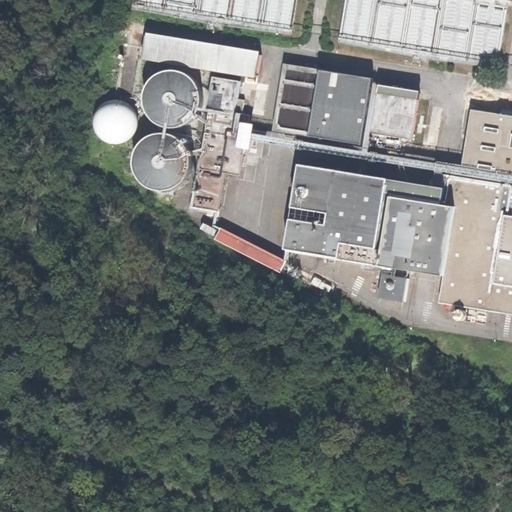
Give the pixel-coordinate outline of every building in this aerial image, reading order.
[(261,52),(145,32),(141,59),(256,78),(261,52)] [(285,65),(274,130),(360,144),(371,79),(285,65)] [(151,117),(157,122),(164,125),(172,126),(180,124),(188,121),(194,115),(198,108),(200,101),(199,93),(197,85),(192,78),(186,73),(179,70),(171,69),(163,71),(155,74),(149,80),(145,87),(143,94),(143,102),(146,110),(151,117)] [(213,76),(190,206),(219,211),(241,81),(213,76)] [(411,141),(419,91),(374,84),(366,134),(411,141)] [(101,138),(107,142),(114,143),(121,142),(127,139),(132,134),(135,127),(135,120),(133,113),(129,108),(123,104),(116,102),(109,103),(102,107),(97,112),(95,118),(94,126),(97,132),(101,138)] [(510,316),(511,307),(511,118),(469,112),(459,166),(434,162),(429,191),(426,202),(416,201),(391,197),(379,265),(440,277),(436,303),(510,316)] [(240,123),(236,147),(249,149),(253,125),(240,123)] [(142,180),(148,185),(156,188),(164,189),(172,188),(179,184),(185,179),(189,172),(191,164),(191,156),(188,148),(184,142),(177,137),(170,134),(162,133),(154,134),(147,138),(141,143),(136,150),(134,158),(135,166),(137,174),(142,180)] [(285,249),(379,265),(391,197),(394,179),(299,163),(285,249)] [(418,189),(416,201),(426,202),(429,191),(418,189)] [(286,261),(222,227),(216,239),(279,273),(286,261)] [(381,272),(377,296),(402,301),(406,276),(381,272)]
